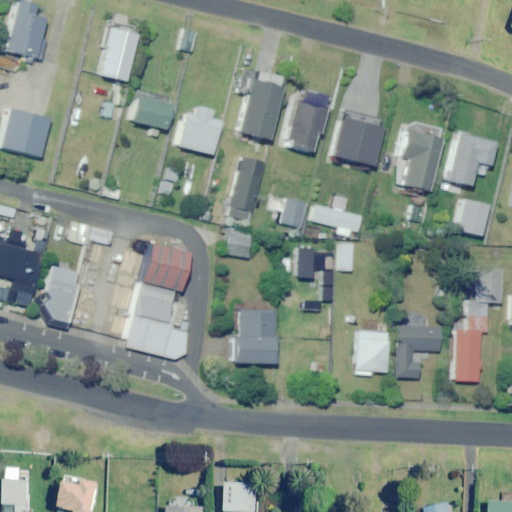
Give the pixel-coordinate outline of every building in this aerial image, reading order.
[(0,55),(29,63),(42,8),(7,0),(6,0),(0,27),(0,55)] [(131,28),(103,21),(96,48),(98,48),(91,76),(117,83),(129,36),(131,28)] [(190,34),(179,32),(174,50),(186,53),(190,34)] [(274,89),(242,81),(229,134),(261,142),(274,89)] [(164,99),(130,92),(123,123),(157,131),(164,99)] [(288,102),(280,139),(283,140),(282,148),(305,153),(309,134),(313,135),(319,109),(288,102)] [(109,105),(101,103),(98,118),(106,120),(109,105)] [(204,112),(189,108),(187,117),(177,114),(169,147),(204,156),(212,122),(202,120),(204,112)] [(42,118),(4,109),(0,123),(0,149),(32,157),(42,118)] [(334,122),(325,162),(366,171),(375,132),(334,122)] [(393,184),(394,186),(420,192),(437,130),(409,123),(399,132),(391,161),(391,163),(391,165),(390,166),(390,168),(390,170),(390,171),(390,173),(391,175),(391,176),(391,178),(392,179),(392,181),(393,183),(393,184)] [(451,135),(441,172),(436,171),(434,180),(439,181),(462,187),(466,173),(479,177),(487,145),(451,135)] [(235,160),(222,218),(243,223),(257,165),(235,160)] [(85,181),(84,182),(84,184),(84,185),(84,186),(85,188),(85,189),(86,190),(87,191),(88,191),(89,192),(91,192),(92,192),(93,192),(95,192),(96,191),(97,190),(98,189),(98,188),(99,187),(99,186),(99,184),(99,183),(98,182),(98,181),(97,180),(96,179),(95,178),(94,177),(92,177),(91,177),(90,177),(89,178),(87,178),(86,179),(86,180),(85,181)] [(117,191),(100,186),(97,195),(114,200),(117,191)] [(301,206),(280,201),(274,223),(295,228),(301,206)] [(328,208),(327,210),(309,207),(306,223),(332,227),(331,235),(344,237),(345,231),(352,233),(355,217),(337,214),(337,213),(338,210),(328,208)] [(416,221),(418,208),(409,207),(407,219),(416,221)] [(9,210),(0,208),(0,216),(8,218),(9,210)] [(87,227),(66,222),(61,243),(83,248),(87,227)] [(89,228),(85,242),(107,248),(111,234),(89,228)] [(442,241),(441,229),(421,231),(422,243),(442,241)] [(502,232),(490,231),(489,242),(500,243),(502,232)] [(244,235),(234,234),(234,239),(222,238),(221,256),(243,257),(244,235)] [(33,250),(0,242),(0,279),(24,285),(33,250)] [(346,245),(335,245),(335,271),(346,272),(346,245)] [(181,255),(144,246),(135,285),(172,293),(181,255)] [(290,252),(290,280),(306,280),(306,252),(290,252)] [(327,254),(318,254),(317,263),(317,269),(326,270),(327,254)] [(495,271),(463,270),(462,285),(471,285),(470,303),(463,303),(462,330),(450,330),(448,382),(471,383),(474,333),(481,333),(482,303),(494,304),(495,271)] [(326,273),(317,273),(316,288),(326,288),(326,273)] [(71,284),(43,278),(37,304),(46,322),(62,326),(71,284)] [(169,296),(132,287),(120,339),(173,352),(178,333),(162,329),(169,296)] [(269,311),(235,310),(234,337),(226,337),(225,364),(267,365),(269,311)] [(435,330),(414,329),(401,328),(393,327),(390,378),(412,380),(413,364),(407,364),(407,351),(433,353),(435,330)] [(382,334),(351,332),(349,375),(366,376),(366,372),(380,373),(382,334)] [(2,480),(1,506),(18,508),(18,511),(27,511),(29,483),(22,483),(23,470),(6,469),(5,480),(2,480)] [(93,511),(100,483),(65,476),(58,507),(77,510),(76,511),(93,511)] [(256,511),(257,484),(226,483),(225,511),(233,511),(256,511)] [(511,511),(511,503),(491,503),(490,511),(511,511)]
